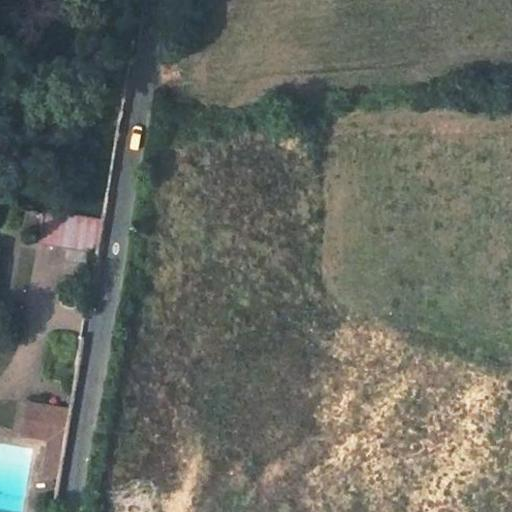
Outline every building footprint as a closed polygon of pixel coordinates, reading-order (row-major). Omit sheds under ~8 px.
[(105,217),(45,208),(44,214),(103,224),(105,217)] [(26,211),(23,229),(39,232),(38,241),(67,246),(90,251),(99,251),(103,224),(44,214),(26,211)] [(67,246),(65,259),(88,263),(90,251),(67,246)] [(72,410),(27,403),(22,433),(49,439),(66,442),(72,410)] [(49,439),(44,473),(60,476),(66,442),(49,439)]
